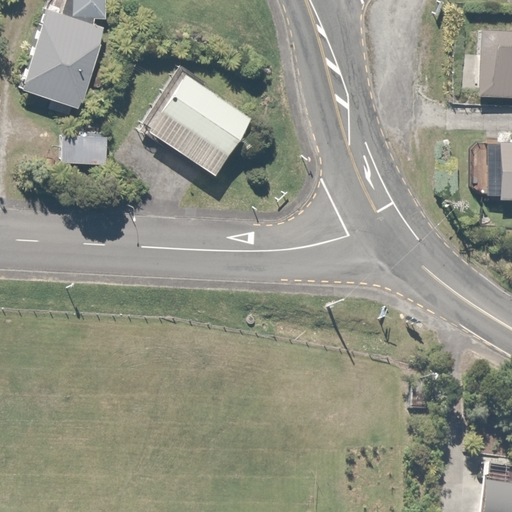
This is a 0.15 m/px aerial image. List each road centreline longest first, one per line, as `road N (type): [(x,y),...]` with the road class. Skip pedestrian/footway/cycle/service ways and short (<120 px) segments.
road 1 (residential): [(393,218),(282,249),(0,239)]
road 2 (secondary): [(304,0),(371,183),(393,218)]
road 3 (secondary): [(393,218),(451,289),(511,333)]
